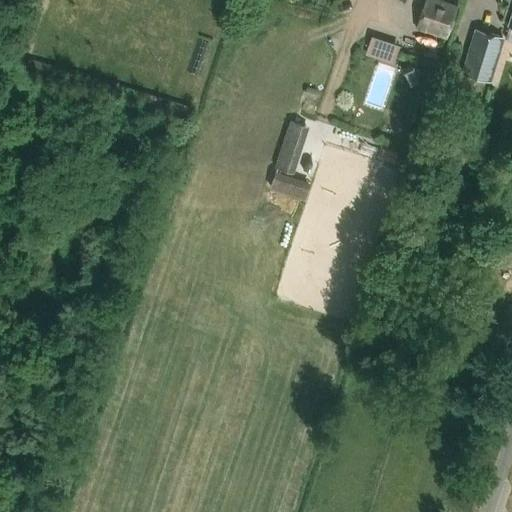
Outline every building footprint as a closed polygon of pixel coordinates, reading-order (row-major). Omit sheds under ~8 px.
[(447,40),(459,5),(443,0),(425,0),(417,28),(416,30),(447,40)] [(477,29),(463,72),(492,81),(505,37),(477,29)] [(397,59),(402,41),(373,33),(368,51),(397,59)] [(458,93),(459,92),(463,80),(464,75),(453,72),(447,90),(458,93)] [(310,126),(291,120),(275,166),(295,172),(310,126)] [(311,183),(276,171),(270,188),(305,200),(311,183)]
